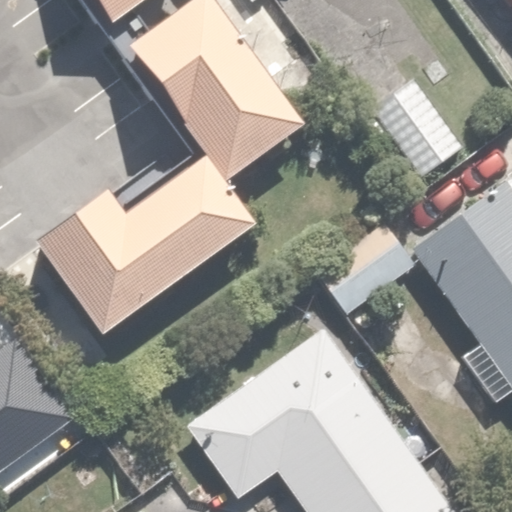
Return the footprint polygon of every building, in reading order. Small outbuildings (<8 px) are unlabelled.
[(39,241),(102,330),(253,224),(217,173),(304,112),(225,0),(99,0),(194,133),(39,241)] [(408,75),(371,105),(429,176),(466,146),(408,75)] [(410,240),(511,393),(511,186),(506,177),(410,240)] [(450,511),(325,338),(196,430),(248,503),(295,469),(325,511),(450,511)] [(0,511),(17,511),(55,487),(0,405),(0,511)]
